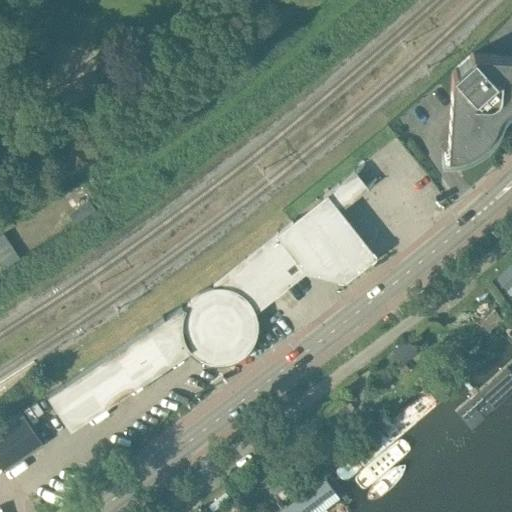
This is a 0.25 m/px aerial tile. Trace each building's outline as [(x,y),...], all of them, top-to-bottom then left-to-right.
[(65,13),(60,39),(74,41),(74,43),(88,46),(91,29),(78,27),(80,15),(65,13)] [(511,54),(472,52),(451,71),(446,155),(450,155),(453,154),(457,154),(461,153),(465,152),(468,150),(472,149),(475,147),(478,145),(481,142),(484,139),(486,137),(489,134),(491,130),(493,127),(494,124),(495,120),(497,117),(498,115),(500,113),(502,111),(504,109),(506,107),(508,105),(511,104),(511,103),(511,54)] [(367,186),(365,183),(354,169),(322,195),(335,212),(367,186)] [(73,223),(94,209),(88,200),(67,213),(73,223)] [(256,317),(255,311),(311,266),(304,235),(291,219),(212,282),(213,285),(210,286),(206,287),(203,288),(200,289),(197,291),(195,293),(192,295),(190,298),(188,300),(186,303),(184,306),(181,305),(47,393),(69,428),(190,348),(193,352),(196,354),(198,357),(204,359),(211,361),(218,362),(224,361),(231,360),(237,357),(242,353),(247,348),(251,343),(254,337),(256,330),(257,324),(256,317)] [(19,257),(3,233),(0,234),(0,265),(2,268),(19,257)] [(511,349),(447,400),(457,412),(511,368),(511,349)] [(344,485),(450,394),(437,379),(331,470),(344,485)] [(400,461),(448,420),(437,407),(389,448),(400,461)] [(41,441),(22,414),(0,429),(0,463),(3,468),(41,441)] [(354,499),(390,467),(381,456),(344,487),(354,499)] [(323,475),(272,511),(296,511),(332,486),(323,475)]
